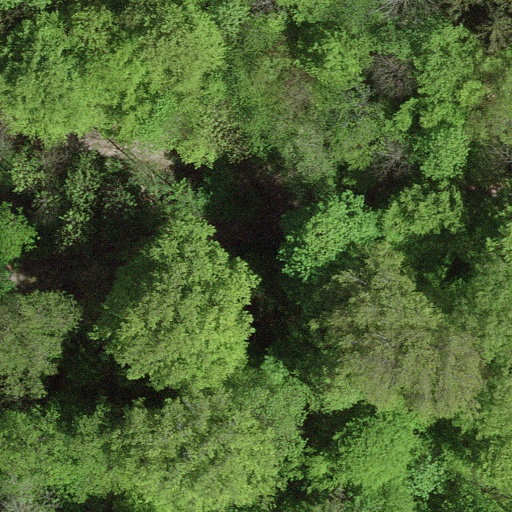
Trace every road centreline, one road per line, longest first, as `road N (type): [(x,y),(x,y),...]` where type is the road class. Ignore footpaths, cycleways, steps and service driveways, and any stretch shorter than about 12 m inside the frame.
road 1 (track): [(511,160),(258,139),(0,88)]
road 2 (track): [(0,220),(258,139)]
